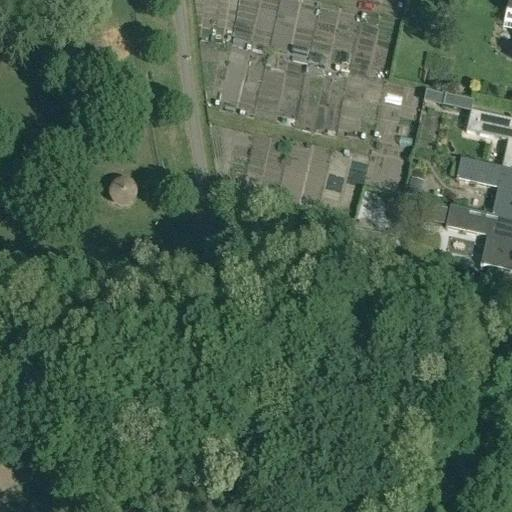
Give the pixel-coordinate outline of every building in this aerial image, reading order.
[(444,96),(441,106),(470,112),(472,102),(444,96)] [(511,142),(505,169),(511,170),(511,120),(470,111),(466,132),(511,142)] [(500,190),(494,217),(511,221),(511,170),(505,169),(460,159),(455,180),(500,190)] [(511,273),(511,221),(494,217),(449,207),(444,228),(489,238),(483,267),(511,273)] [(445,212),(425,208),(423,221),(442,225),(445,212)] [(370,250),(373,236),(353,232),(350,246),(370,250)]
